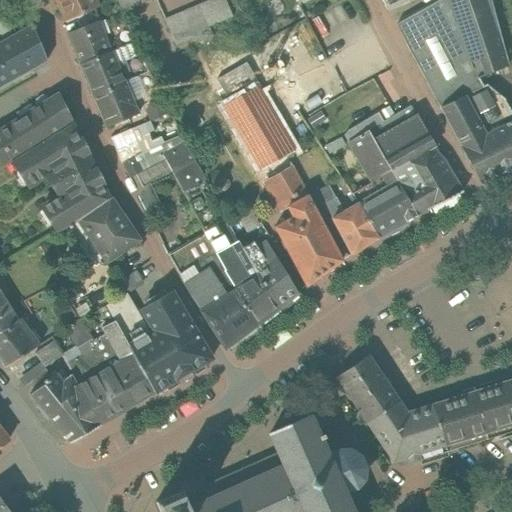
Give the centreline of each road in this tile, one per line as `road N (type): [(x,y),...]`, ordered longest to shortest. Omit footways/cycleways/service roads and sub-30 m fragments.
road 1 (residential): [(241,394),(113,170),(38,0)]
road 2 (residential): [(241,394),(487,219)]
road 3 (residential): [(487,219),(368,0)]
road 4 (residential): [(67,496),(241,394)]
